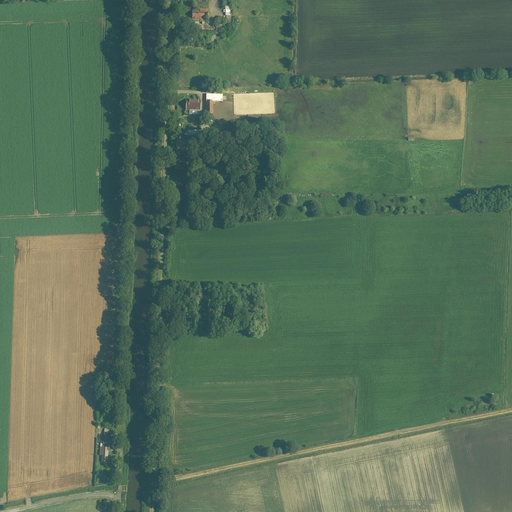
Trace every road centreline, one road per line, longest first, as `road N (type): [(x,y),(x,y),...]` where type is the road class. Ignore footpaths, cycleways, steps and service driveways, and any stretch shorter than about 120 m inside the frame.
road 1 (unclassified): [(168,0),(153,511)]
road 2 (unclassified): [(115,499),(128,0)]
road 3 (track): [(153,479),(511,412)]
